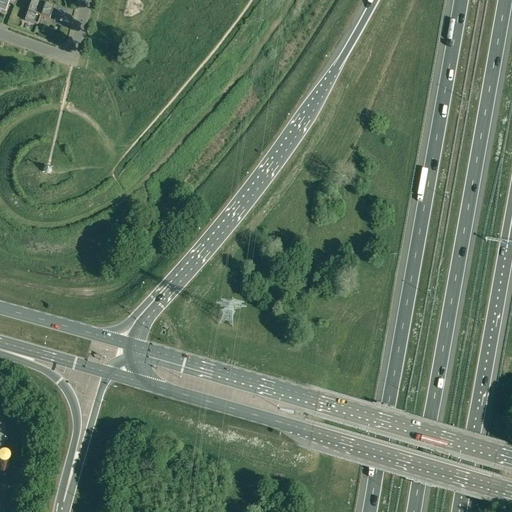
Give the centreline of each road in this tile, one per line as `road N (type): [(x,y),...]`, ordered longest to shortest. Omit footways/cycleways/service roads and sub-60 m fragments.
road 1 (motorway): [(414,511),(506,0)]
road 2 (motorway): [(461,0),(369,511)]
road 3 (motorway): [(375,0),(281,154),(130,344)]
road 4 (primary): [(109,373),(511,489)]
road 5 (primary): [(511,454),(130,344)]
road 6 (motorway): [(455,511),(502,249)]
road 7 (motorway): [(0,348),(68,391),(76,429),(67,502)]
road 8 (residential): [(0,33),(72,59),(85,0)]
road 9 (motorway): [(109,373),(67,502)]
road 10 (primary): [(130,344),(0,308)]
